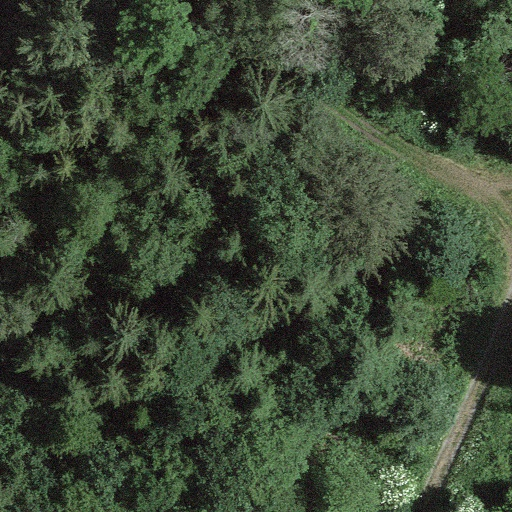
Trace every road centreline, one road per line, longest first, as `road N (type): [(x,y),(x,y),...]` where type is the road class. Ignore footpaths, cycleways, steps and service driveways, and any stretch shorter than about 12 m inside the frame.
road 1 (track): [(511,192),(183,0)]
road 2 (track): [(511,296),(417,511)]
